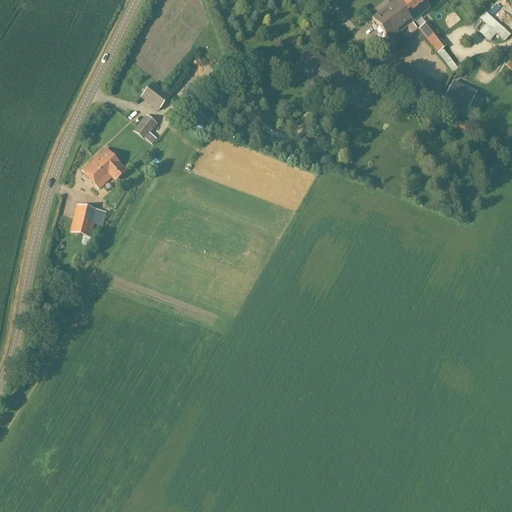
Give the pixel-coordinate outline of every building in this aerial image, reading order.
[(397,0),(372,19),(390,43),(415,23),(414,22),(430,10),(421,0),(399,0),(399,1),(398,0),(397,0)] [(480,19),(486,25),(480,32),(493,44),(499,37),(506,43),(511,36),(511,35),(487,12),(480,19)] [(418,31),(430,45),(439,38),(427,23),(418,31)] [(353,107),(366,85),(326,61),(327,61),(307,49),(294,71),(353,107)] [(435,104),(443,87),(393,62),(385,79),(435,104)] [(465,118),(477,94),(454,83),(442,107),(465,118)] [(153,84),(141,99),(158,113),(170,97),(153,84)] [(144,142),(157,126),(146,117),(133,134),(144,142)] [(116,183),(126,173),(105,151),(95,160),(112,179),(116,183)] [(112,179),(95,160),(82,172),(99,191),(112,179)] [(91,240),(94,226),(103,228),(106,214),(77,207),(70,235),(91,240)]
